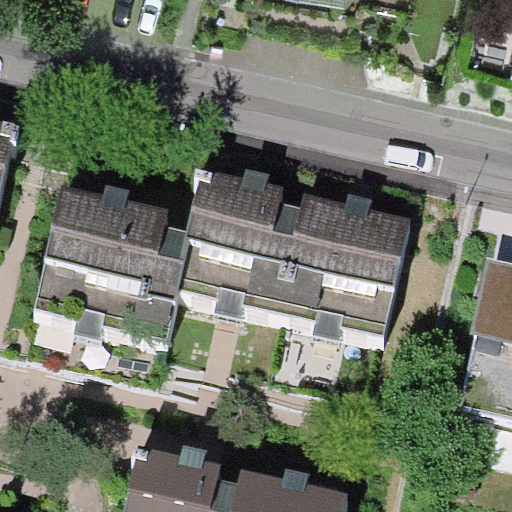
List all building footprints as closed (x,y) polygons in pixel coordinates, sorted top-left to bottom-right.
[(250,0),(246,20),(399,54),(410,0),(250,0)] [(0,206),(15,133),(0,130),(0,206)] [(103,340),(161,353),(172,302),(218,312),(214,329),(246,336),(249,320),(315,334),(311,353),(343,360),(347,341),(380,348),(407,225),(369,216),(371,207),(348,201),(345,211),(306,203),(303,217),(281,212),(284,197),(266,193),(269,181),(243,175),(240,188),(198,179),(184,243),(165,239),(168,224),(126,216),(129,202),(105,197),(102,209),(59,200),(34,322),(77,331),(74,344),(101,349),(103,340)] [(456,412),(511,424),(511,263),(490,258),(456,412)] [(181,469),(139,460),(128,511),(348,511),(350,506),(310,498),(312,487),(288,483),(287,490),(244,481),(242,494),(220,489),(223,475),(207,472),(210,461),(184,456),(181,469)]
